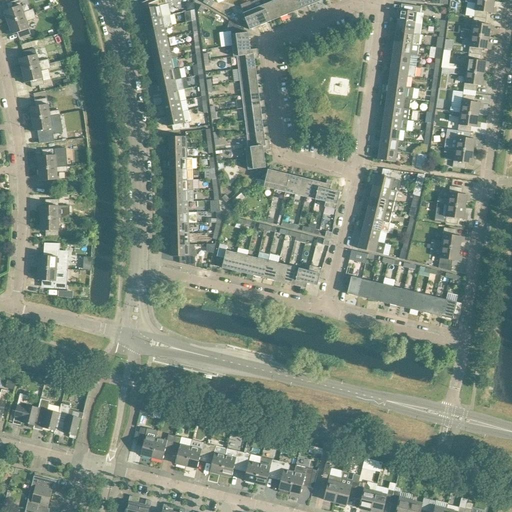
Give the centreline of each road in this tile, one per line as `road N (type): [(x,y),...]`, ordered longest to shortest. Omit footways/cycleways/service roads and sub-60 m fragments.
road 1 (residential): [(357,173),(283,153),(269,42),(380,1)]
road 2 (unclassified): [(139,265),(134,136),(104,0)]
road 3 (residential): [(14,307),(22,190),(0,61)]
road 4 (unclassified): [(191,352),(388,400)]
road 5 (residential): [(325,310),(139,265)]
road 6 (residential): [(487,181),(511,3)]
road 7 (residential): [(357,173),(380,1)]
road 8 (residential): [(464,344),(487,181)]
road 9 (residential): [(464,344),(325,310)]
road 10 (residential): [(325,310),(357,173)]
road 11 (residential): [(238,501),(108,468)]
